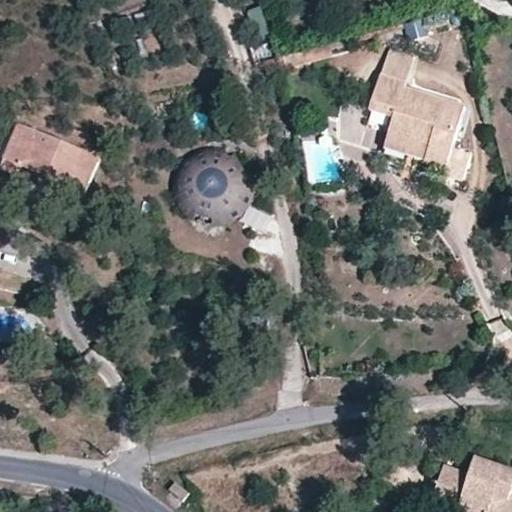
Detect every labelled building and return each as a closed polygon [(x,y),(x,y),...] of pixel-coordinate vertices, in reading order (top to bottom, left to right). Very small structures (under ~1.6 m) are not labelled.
[(383,77),(407,85),(416,57),(392,49),(383,77)] [(285,68),(286,69),(307,63),(304,51),(283,57),(285,68)] [(371,115),(394,122),(385,154),(446,173),(465,107),(405,89),(407,85),(383,77),(371,115)] [(332,89),(330,97),(340,99),(342,90),(332,89)] [(7,161),(87,194),(102,158),(85,151),(85,154),(21,126),(7,161)] [(261,199),(262,192),(261,184),(259,177),(256,170),(252,164),(247,159),(241,154),(234,151),(226,149),(219,148),(212,149),(204,151),(197,154),(191,158),(186,164),(181,170),(178,176),(176,184),(175,191),(176,199),(178,206),(181,213),(185,219),(191,224),(197,228),(203,232),(211,234),(218,234),(226,234),(233,232),(240,229),(246,225),(251,219),(256,213),(259,207),(261,199)] [(83,204),(87,194),(7,161),(3,170),(83,204)] [(508,498),(511,487),(511,474),(474,461),(468,477),(443,468),(430,503),(456,511),(508,511),(504,510),(508,498)] [(183,477),(176,486),(190,496),(196,487),(183,477)]
